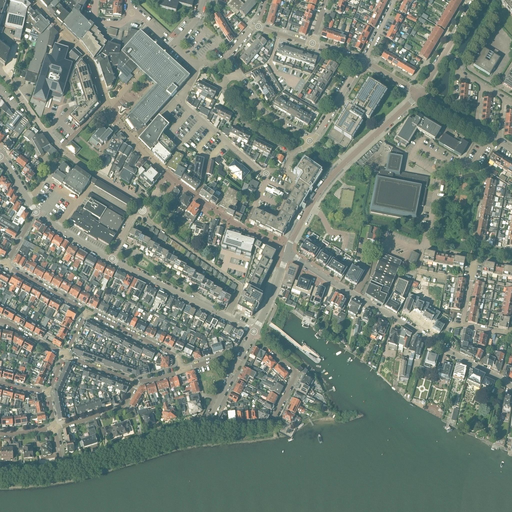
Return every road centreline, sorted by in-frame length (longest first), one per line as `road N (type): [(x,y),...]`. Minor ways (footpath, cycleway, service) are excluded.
road 1 (residential): [(511,387),(288,253)]
road 2 (residential): [(288,253),(330,176),(418,94)]
road 3 (residential): [(142,210),(136,198),(60,149),(0,69)]
road 4 (residential): [(293,152),(282,172),(258,169),(177,99),(195,65)]
road 5 (residential): [(206,424),(270,424),(295,373),(253,331)]
road 6 (residential): [(225,317),(240,288),(236,280),(142,210)]
road 7 (residential): [(206,424),(61,466)]
road 8 (residential): [(426,239),(439,175),(472,164),(489,136)]
road 9 (residential): [(225,317),(112,259)]
